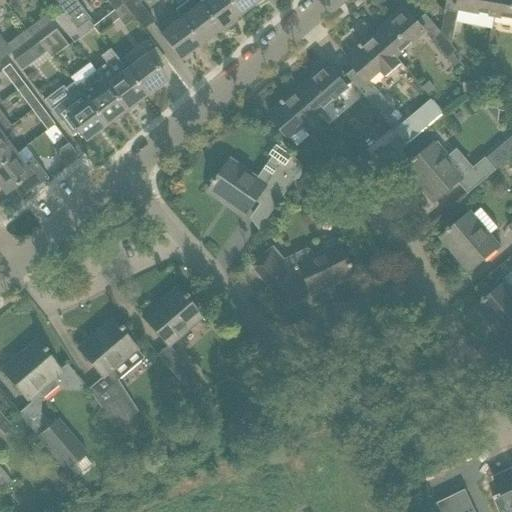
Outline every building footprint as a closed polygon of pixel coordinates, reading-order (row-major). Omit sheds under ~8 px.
[(52,0),(63,13),(75,29),(87,21),(89,19),(73,0),(52,0)] [(104,0),(113,11),(122,4),(126,0),(104,0)] [(128,11),(127,11),(142,30),(153,22),(139,3),(142,0),(126,0),(122,4),(128,11)] [(180,18),(179,19),(199,45),(219,30),(199,3),(200,3),(197,0),(187,0),(175,10),(180,18)] [(228,0),(203,0),(200,3),(199,3),(219,30),(220,29),(223,32),(234,24),(231,21),(239,15),(228,0)] [(228,0),(239,15),(258,0),(228,0)] [(424,8),(432,17),(441,9),(433,0),(424,8)] [(459,0),(458,8),(495,15),(497,0),(459,0)] [(511,0),(497,0),(495,15),(511,18),(511,0)] [(93,28),(92,29),(97,35),(127,11),(128,11),(122,4),(113,11),(92,27),(93,28)] [(393,19),(376,34),(395,56),(424,32),(403,7),(392,17),(393,19)] [(445,10),(440,33),(451,45),(458,12),(445,10)] [(72,43),(92,29),(93,28),(92,27),(87,21),(75,29),(63,13),(55,20),(72,43)] [(45,15),(25,30),(31,38),(51,23),(45,15)] [(199,45),(179,19),(159,34),(179,60),(199,45)] [(25,30),(5,45),(11,53),(31,38),(25,30)] [(55,30),(37,42),(45,52),(44,53),(49,59),(67,46),(55,30)] [(451,45),(440,33),(431,41),(454,67),(460,62),(452,54),(456,51),(451,45)] [(395,56),(376,34),(362,46),(360,44),(358,46),(359,48),(347,59),(355,68),(346,75),(380,115),(390,105),(375,87),(374,87),(368,80),(378,71),(384,78),(401,64),(395,57),(395,56)] [(0,38),(0,61),(11,53),(5,45),(0,38)] [(45,52),(37,42),(13,61),(21,71),(44,53),(45,52)] [(105,64),(95,71),(125,111),(145,96),(125,69),(125,70),(109,50),(100,57),(105,64)] [(145,54),(125,69),(145,96),(165,81),(145,54)] [(315,75),(298,90),(317,113),(346,88),(325,64),(314,74),(315,75)] [(0,71),(15,90),(22,85),(8,65),(0,71)] [(95,71),(75,86),(104,126),(125,111),(95,71)] [(428,81),(421,87),(427,94),(434,88),(428,81)] [(483,82),(462,83),(465,97),(480,96),(483,82)] [(104,126),(75,86),(72,83),(64,89),(69,96),(50,110),(71,137),(72,136),(71,136),(77,131),(84,141),(104,126)] [(15,90),(30,110),(37,104),(22,85),(15,90)] [(317,113),(298,90),(284,102),(283,100),(280,102),(282,104),(269,115),(288,137),(290,136),(298,146),(309,136),(307,133),(322,119),(317,113)] [(30,110),(45,130),(53,124),(37,104),(30,110)] [(0,134),(10,127),(0,113),(0,134)] [(0,165),(15,154),(0,134),(0,165)] [(486,159),(495,170),(511,155),(511,137),(486,159)] [(406,168),(419,183),(426,190),(425,191),(434,201),(462,178),(463,179),(471,172),(458,158),(451,163),(445,156),(448,154),(437,141),(415,160),(413,157),(410,159),(413,162),(406,168)] [(67,143),(59,150),(57,159),(63,166),(69,161),(70,162),(77,157),(67,143)] [(281,163),(265,185),(230,160),(215,181),(213,178),(211,181),(214,183),(209,191),(225,203),(225,202),(230,205),(230,206),(245,216),(258,198),(274,209),(303,167),(282,143),(281,143),(283,145),(279,148),(276,146),(270,155),(281,163)] [(366,150),(354,161),(369,178),(398,153),(390,144),(382,150),(373,157),(366,150)] [(15,154),(0,165),(0,188),(4,194),(12,188),(20,198),(47,178),(32,159),(23,165),(15,154)] [(369,178),(354,161),(347,167),(362,184),(369,178)] [(461,260),(460,261),(470,271),(498,247),(488,236),(498,228),(481,208),(471,216),(469,213),(451,229),(448,227),(446,229),(448,232),(441,238),(454,253),(455,253),(461,260)] [(282,260),(273,250),(254,266),(285,302),(288,304),(292,304),(353,275),(350,268),(353,266),(352,263),(348,265),(339,246),(316,257),(312,250),(307,248),(282,260)] [(496,330),(505,341),(511,334),(511,291),(505,283),(486,299),(484,296),(481,299),(484,302),(477,308),(489,323),(490,322),(496,330)] [(200,317),(184,299),(187,296),(185,293),(182,296),(176,289),(160,301),(161,303),(154,309),(153,308),(142,318),(166,346),(200,317)] [(78,349),(91,365),(102,378),(134,350),(119,331),(122,328),(120,326),(117,328),(111,321),(96,333),(96,335),(89,341),(88,340),(78,349)] [(44,347),(41,349),(35,342),(19,355),(20,356),(12,362),(1,371),(25,400),(31,408),(42,400),(35,391),(54,377),(62,388),(78,387),(82,383),(73,373),(73,372),(65,363),(58,369),(43,352),(46,349),(44,347)] [(182,365),(172,373),(188,392),(199,404),(208,396),(199,386),(200,385),(182,365)] [(100,406),(112,428),(134,415),(119,389),(100,406)] [(0,435),(9,429),(0,417),(0,435)] [(34,438),(62,474),(83,457),(55,421),(34,438)] [(0,489),(12,482),(6,475),(0,467),(0,489)] [(511,511),(511,470),(507,473),(507,472),(494,478),(502,496),(493,500),(499,511),(511,511)]
